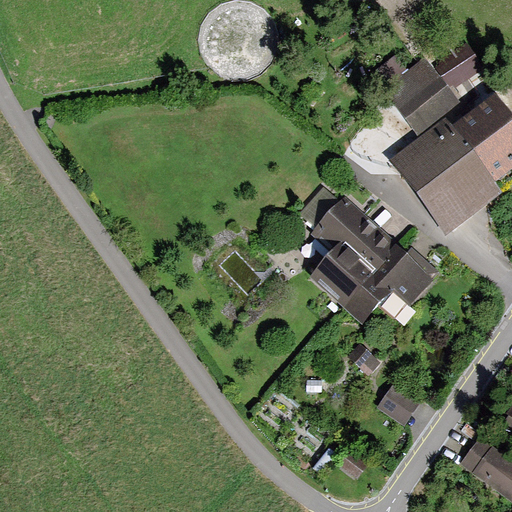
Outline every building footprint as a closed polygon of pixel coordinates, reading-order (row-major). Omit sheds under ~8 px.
[(465,43),(431,66),(450,91),(482,69),(465,43)] [(382,90),(418,138),(461,105),(450,91),(431,66),(424,58),(382,90)] [(495,186),(511,173),(511,123),(494,100),(455,130),(447,120),(391,162),(448,238),(503,197),(495,186)] [(330,259),(311,280),(362,325),(392,292),(410,307),(440,274),(412,246),(406,252),(346,198),(341,203),(324,189),(301,214),(317,229),(312,234),(318,239),(314,244),(330,259)] [(348,357),(369,376),(382,362),(361,343),(348,357)] [(378,409),(404,428),(419,406),(393,388),(378,409)] [(511,467),(480,444),(462,468),(511,504),(511,467)] [(368,468),(348,453),(338,466),(358,481),(368,468)]
